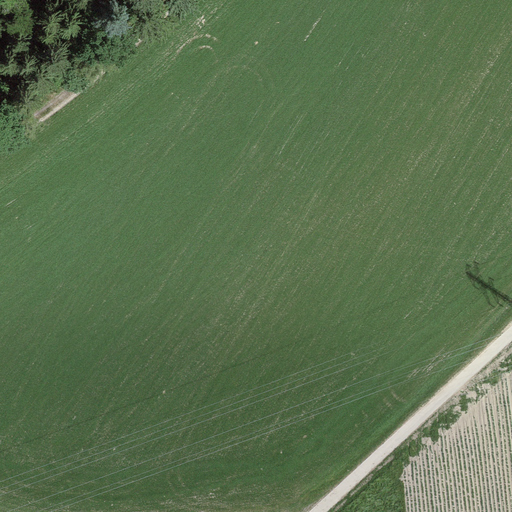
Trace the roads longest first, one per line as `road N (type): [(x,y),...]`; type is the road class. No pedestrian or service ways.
road 1 (unclassified): [(511,330),(316,511)]
road 2 (track): [(0,137),(103,61),(160,0)]
